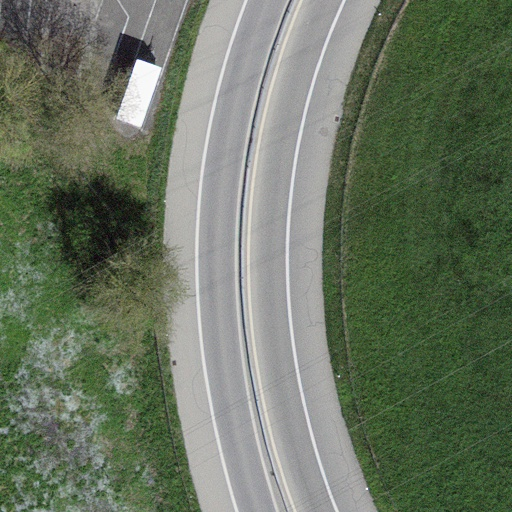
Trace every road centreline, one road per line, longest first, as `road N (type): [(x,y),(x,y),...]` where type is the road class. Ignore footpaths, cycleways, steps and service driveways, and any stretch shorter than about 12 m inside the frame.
road 1 (motorway): [(316,511),(272,331),(269,239),(291,89),(324,0)]
road 2 (motorway): [(269,0),(228,141),(218,240),(222,337),(258,511)]
